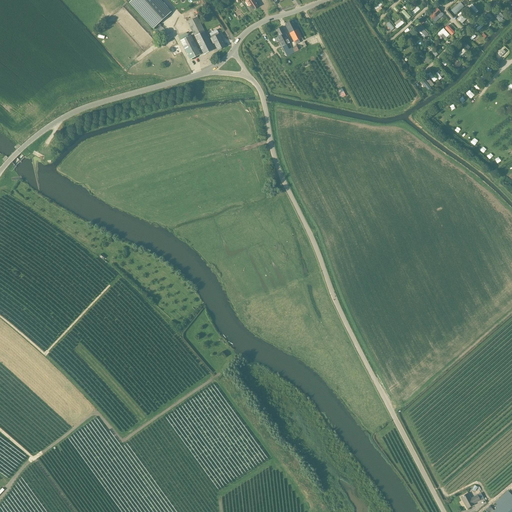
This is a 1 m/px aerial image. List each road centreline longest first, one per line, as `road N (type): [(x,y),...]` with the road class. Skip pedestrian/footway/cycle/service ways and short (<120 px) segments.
road 1 (unclassified): [(255,83),(277,168),(335,302),(444,511)]
road 2 (track): [(511,197),(414,119),(469,75),(511,25)]
road 3 (tertiary): [(0,169),(76,110),(199,74)]
